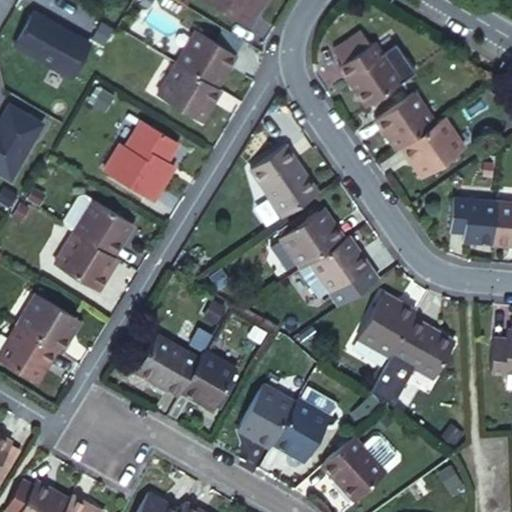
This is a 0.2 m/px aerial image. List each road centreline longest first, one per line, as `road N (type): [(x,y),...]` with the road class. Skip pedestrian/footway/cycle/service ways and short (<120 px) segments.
road 1 (residential): [(312,0),(294,40),(296,79),(416,256),(454,277),(511,283)]
road 2 (residential): [(294,511),(116,417),(101,440)]
